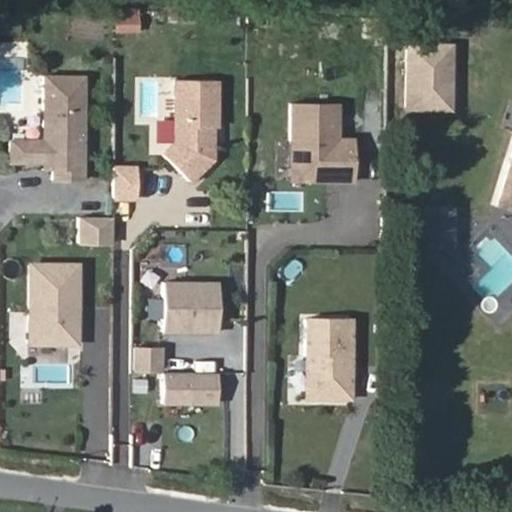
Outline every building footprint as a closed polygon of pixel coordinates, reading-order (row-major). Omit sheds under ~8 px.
[(115,33),(141,33),(141,8),(115,8),(115,33)] [(0,35),(20,37),(22,13),(0,11),(0,35)] [(319,39),(335,40),(336,24),(320,23),(319,39)] [(86,184),(88,75),(44,75),(42,139),(8,138),(7,166),(50,166),(50,183),(86,184)] [(221,80),(174,78),(171,178),(217,180),(221,80)] [(358,184),(359,137),(342,137),(343,103),(289,102),(289,141),(276,141),(275,182),(358,184)] [(511,155),(499,198),(511,201),(511,155)] [(141,165),(113,164),(111,201),(139,202),(141,165)] [(511,201),(499,198),(497,204),(511,208),(511,201)] [(444,228),(444,209),(425,209),(425,229),(444,228)] [(450,245),(450,209),(444,209),(444,228),(425,229),(425,245),(450,245)] [(115,217),(78,215),(76,245),(113,247),(115,217)] [(28,261),(26,347),(80,348),(83,263),(28,261)] [(161,280),(161,334),(221,335),(222,281),(161,280)] [(305,318),(303,401),(354,402),(356,319),(305,318)] [(132,346),(131,372),(163,373),(164,347),(132,346)] [(161,405),(219,407),(220,373),(162,372),(161,405)] [(480,414),(511,414),(511,379),(480,379),(480,414)]
